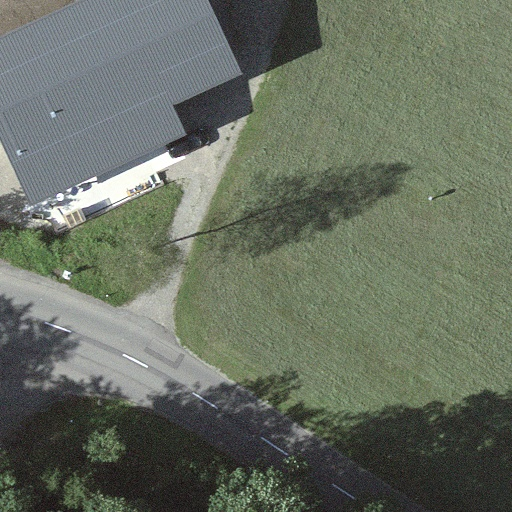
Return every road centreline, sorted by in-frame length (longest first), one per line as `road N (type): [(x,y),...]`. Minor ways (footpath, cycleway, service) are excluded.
road 1 (tertiary): [(0,310),(109,357),(351,511)]
road 2 (track): [(257,0),(230,125),(109,357)]
